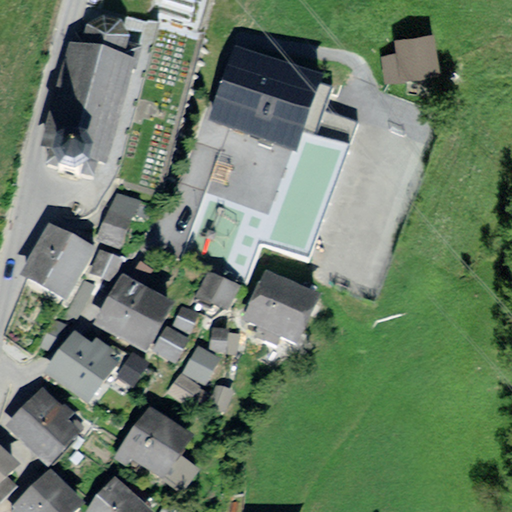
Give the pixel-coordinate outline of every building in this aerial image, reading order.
[(86,32),(80,53),(122,65),(129,43),(121,27),(103,23),(86,32)] [(402,41),(404,52),(384,55),(388,80),(448,70),(442,34),(402,41)] [(143,53),(129,43),(122,65),(136,69),(135,75),(138,76),(143,53)] [(80,53),(74,52),(45,154),(59,158),(70,152),(86,156),(95,171),(106,173),(135,75),(136,69),(122,65),(80,53)] [(337,89),(242,55),(218,125),(312,159),(337,89)] [(70,152),(59,158),(52,174),(59,189),(75,195),(89,187),(95,171),(86,156),(70,152)] [(141,203),(116,193),(98,243),(123,252),(141,203)] [(98,260),(47,232),(19,281),(70,309),(98,260)] [(121,264),(103,256),(93,279),(111,286),(121,264)] [(327,301),(265,275),(244,327),(305,352),(327,301)] [(250,292),(218,276),(205,302),(237,318),(250,292)] [(120,282),(93,331),(147,362),(175,312),(120,282)] [(200,316),(182,308),(172,331),(191,339),(200,316)] [(241,336),(214,331),(210,352),(238,357),(241,336)] [(119,370),(82,341),(51,384),(89,412),(119,370)] [(225,364),(199,350),(185,375),(210,390),(225,364)] [(150,371),(134,360),(119,383),(135,394),(150,371)] [(204,397),(180,381),(171,395),(195,410),(204,397)] [(87,415),(53,385),(12,432),(63,477),(95,440),(82,429),(87,415)] [(237,393),(218,388),(211,410),(230,416),(237,393)] [(208,452),(156,417),(120,470),(136,481),(142,472),(179,496),(208,452)] [(0,504),(31,475),(0,442),(0,504)] [(83,511),(84,511),(49,476),(12,511),(83,511)] [(148,511),(113,484),(90,511),(148,511)]
